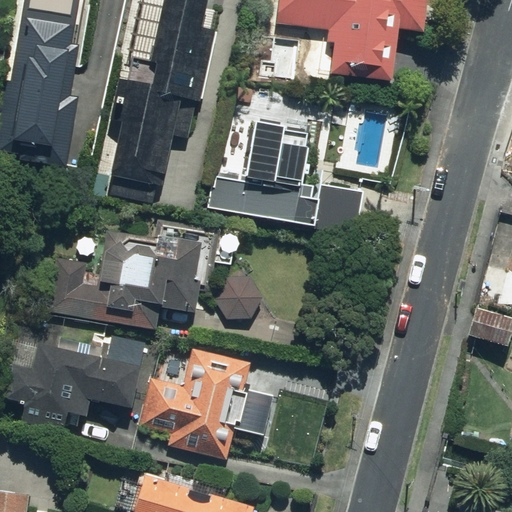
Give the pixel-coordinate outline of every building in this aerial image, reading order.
[(75,0),(20,0),(0,108),(0,154),(62,166),(75,97),(69,93),(77,49),(67,47),(75,0)] [(172,139),(193,143),(222,0),(175,0),(158,81),(128,75),(108,171),(163,183),(172,139)] [(282,0),(280,23),(335,29),(330,75),(394,82),(399,30),(424,33),(427,0),(282,0)] [(314,127),(258,117),(248,177),(218,172),(212,210),(362,235),(369,192),(305,181),(314,127)] [(211,241),(109,230),(105,283),(87,281),(89,260),(59,257),(53,315),(148,324),(149,308),(204,314),(211,241)] [(221,298),(227,318),(251,319),(264,300),(253,280),(228,281),(221,298)] [(511,314),(477,308),(471,334),(509,342),(511,328),(511,314)] [(144,366),(106,357),(109,347),(65,336),(62,347),(39,342),(33,367),(15,362),(6,401),(32,408),(30,418),(78,429),(81,417),(91,419),(94,403),(133,412),(144,366)] [(229,459),(238,428),(269,437),(280,396),(250,388),(257,364),(196,346),(185,386),(152,376),(136,432),(229,459)] [(150,469),(135,511),(260,511),(262,507),(150,469)] [(30,511),(32,493),(0,489),(0,511),(30,511)] [(504,511),(466,502),(463,511),(504,511)]
